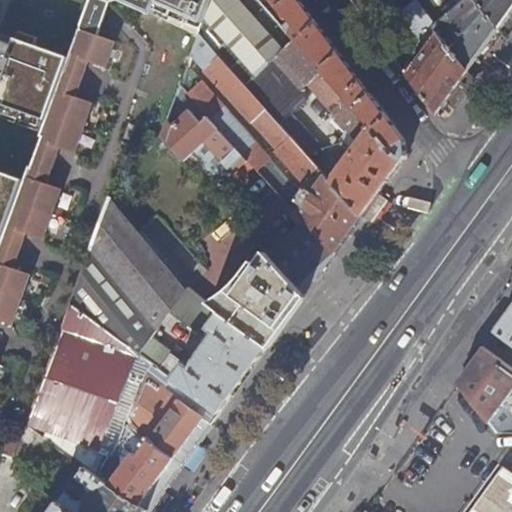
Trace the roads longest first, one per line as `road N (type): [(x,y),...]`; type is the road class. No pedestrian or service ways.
road 1 (primary): [(474,191),(237,511)]
road 2 (primary): [(275,511),(511,204)]
road 3 (residential): [(319,0),(474,191)]
